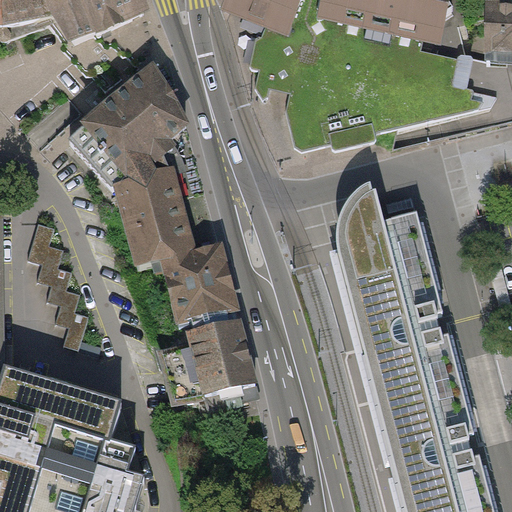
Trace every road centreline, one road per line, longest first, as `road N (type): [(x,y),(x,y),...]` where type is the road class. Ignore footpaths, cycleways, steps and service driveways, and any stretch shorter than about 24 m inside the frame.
road 1 (secondary): [(310,432),(183,0)]
road 2 (residential): [(0,167),(28,172),(67,212),(117,342),(167,511)]
